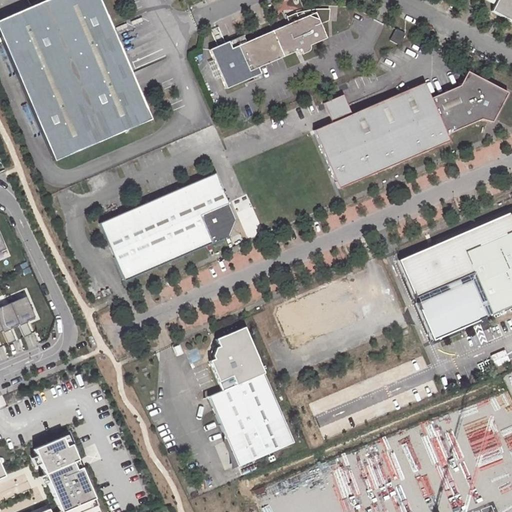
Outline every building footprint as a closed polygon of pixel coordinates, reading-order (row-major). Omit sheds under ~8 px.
[(38,0),(0,16),(0,32),(54,159),(151,118),(101,0),(38,0)] [(492,10),(511,20),(511,0),(497,0),(497,1),(495,5),(494,6),(492,10)] [(258,67),(300,49),(302,54),(310,51),(310,49),(311,48),(310,47),(309,46),(326,38),(321,25),(329,21),(330,12),(324,10),(318,9),(312,10),(306,10),(305,11),(307,15),(299,19),(290,23),(247,40),(244,34),(209,48),(225,87),(260,73),(258,67)] [(296,13),(287,17),(290,23),(299,19),(296,13)] [(397,28),(390,40),(400,45),(406,33),(397,28)] [(382,155),(388,168),(449,142),(446,135),(481,120),(486,121),(494,119),(508,93),(467,71),(459,86),(431,98),(424,82),(362,108),(382,155)] [(312,130),(337,190),(388,168),(382,155),(362,108),(350,113),(342,93),(323,102),(331,121),(312,130)] [(215,172),(99,222),(123,280),(225,237),(233,216),(215,172)] [(474,273),(492,315),(511,306),(511,212),(400,261),(416,299),(474,273)] [(298,344),(358,317),(359,315),(359,312),(348,286),(345,284),(342,283),(282,310),(280,312),(279,314),(279,316),(291,343),(293,344),(295,345),(298,344)] [(9,304),(18,326),(23,337),(31,334),(26,321),(28,320),(29,322),(34,319),(25,297),(9,304)] [(9,304),(0,307),(0,327),(2,331),(7,344),(15,341),(10,328),(12,327),(13,328),(18,326),(9,304)] [(206,398),(224,440),(236,468),(291,443),(242,328),(214,341),(217,347),(218,351),(217,359),(213,361),(208,363),(220,391),(206,398)] [(61,436),(32,449),(43,474),(47,482),(59,511),(96,511),(100,511),(66,434),(61,436)]
